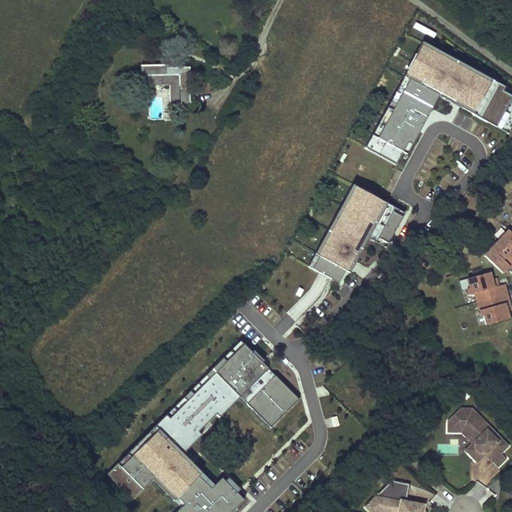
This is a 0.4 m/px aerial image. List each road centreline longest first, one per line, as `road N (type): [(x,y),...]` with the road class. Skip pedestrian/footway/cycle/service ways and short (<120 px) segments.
road 1 (residential): [(286,347),(362,298),(404,248),(424,209),(406,192),(407,171),(430,131),(454,130),(481,157)]
road 2 (unknown): [(466,511),(409,462),(359,400),(312,371)]
road 3 (residential): [(253,511),(318,446),(306,367),(286,347)]
road 4 (residential): [(411,0),(511,70)]
